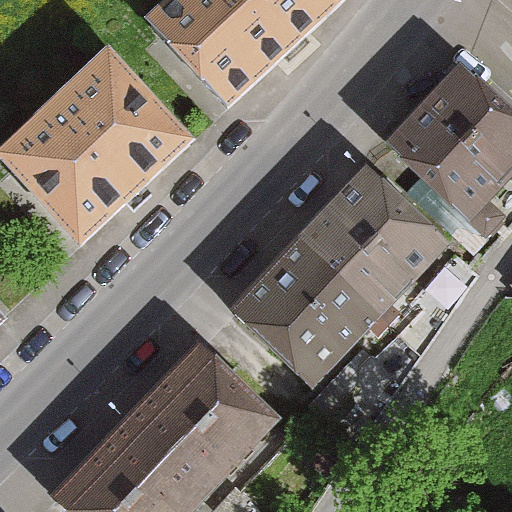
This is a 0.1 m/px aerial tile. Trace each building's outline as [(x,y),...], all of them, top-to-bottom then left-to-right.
[(343,0),(181,0),(151,29),(228,109),(293,48),(343,0)] [(110,61),(2,159),(81,245),(188,146),(110,61)] [(511,171),(511,122),(463,75),(406,134),(390,150),(485,242),(503,222),(482,202),(511,171)] [(446,248),(367,174),(320,224),(288,258),(234,315),(311,387),(367,328),(378,339),(398,317),(389,308),(446,248)] [(115,437),(55,500),(67,511),(188,511),(273,423),(197,351),(143,407),(115,437)]
